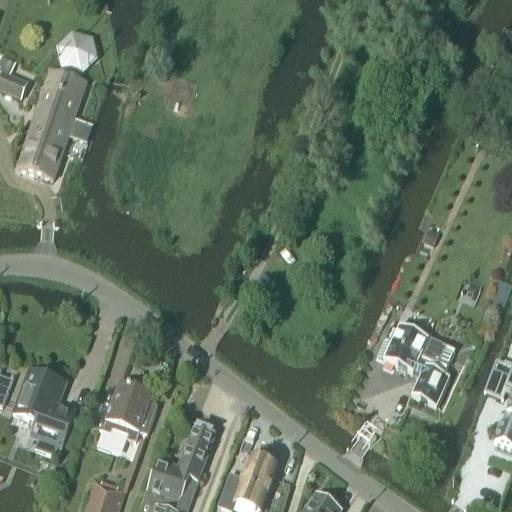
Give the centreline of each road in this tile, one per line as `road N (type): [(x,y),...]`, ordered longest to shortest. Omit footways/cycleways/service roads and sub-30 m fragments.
road 1 (tertiary): [(403,511),(114,297),(44,269),(0,264)]
road 2 (track): [(198,361),(264,256),(359,0)]
